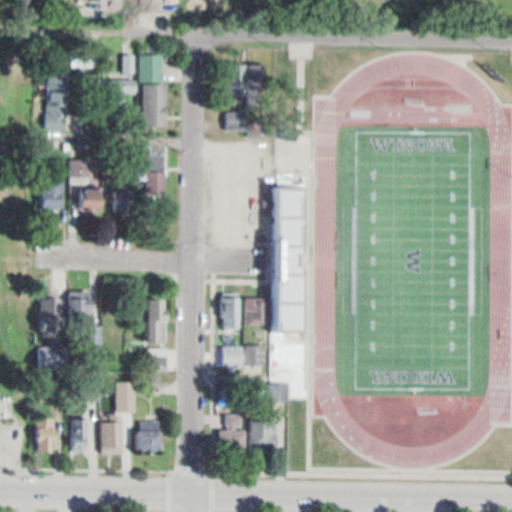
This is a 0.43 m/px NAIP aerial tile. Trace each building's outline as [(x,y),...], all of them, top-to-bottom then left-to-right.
[(224,100),(243,100),(243,63),(224,63),(224,100)] [(263,63),(246,63),(246,97),(263,97),(263,63)] [(46,65),(45,118),(62,126),(65,64),(46,65)] [(135,75),(108,72),(104,120),(133,119),(135,75)] [(142,78),(141,122),(165,124),(166,80),(142,78)] [(243,111),(224,111),(224,130),(243,130),(243,111)] [(61,149),(62,216),(42,216),(39,147),(61,149)] [(162,187),(161,149),(139,147),(141,187),(162,187)] [(89,159),(70,159),(70,177),(89,177),(89,159)] [(78,180),(77,206),(103,206),(101,180),(78,180)] [(111,185),(111,207),(130,208),(134,182),(111,185)] [(68,285),(69,313),(89,312),(90,285),(68,285)] [(38,288),(37,332),(59,332),(58,288),(38,288)] [(134,294),(136,315),(143,316),(145,335),(167,337),(166,292),(134,294)] [(220,327),(238,327),(238,297),(221,297),(220,327)] [(262,324),(262,297),(243,297),(243,324),(262,324)] [(264,345),(223,345),(223,367),(264,368),(264,345)] [(38,370),(66,370),(66,346),(38,346),(38,370)] [(134,381),(116,381),(116,411),(134,411),(134,381)] [(287,401),(287,383),(266,383),(266,401),(287,401)] [(100,448),(98,410),(120,409),(123,453),(100,448)] [(69,411),(70,451),(89,450),(87,412),(69,411)] [(55,463),(37,464),(35,412),(56,412),(55,463)] [(244,414),(219,414),(219,450),(244,450),(244,414)] [(136,417),(137,443),(160,444),(160,418),(136,417)] [(276,420),(249,420),(249,450),(276,450),(276,420)]
